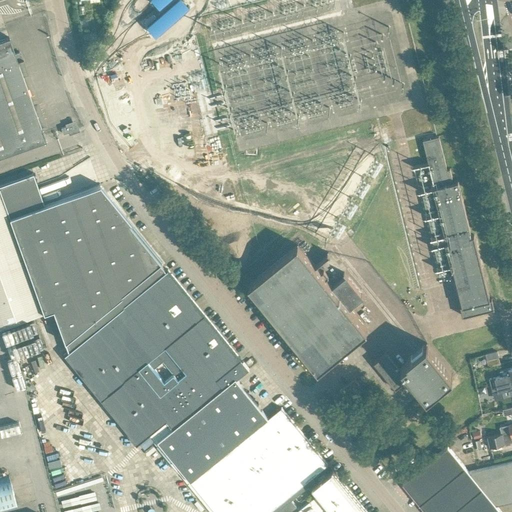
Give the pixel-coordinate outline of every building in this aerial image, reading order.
[(0,154),(45,138),(32,100),(18,61),(22,59),(19,52),(15,53),(9,36),(0,39),(0,154)] [(63,133),(76,128),(74,123),(61,127),(63,133)] [(463,315),(494,308),(492,298),(490,298),(474,234),(472,235),(458,180),(453,181),(450,168),(447,169),(439,136),(423,140),(446,233),(432,237),(434,245),(447,242),(463,305),(461,305),(463,315)] [(39,286),(48,310),(53,308),(68,351),(63,354),(137,445),(149,435),(211,511),(367,511),(331,468),(314,482),(311,477),(328,463),(282,406),(268,417),(237,378),(249,368),(181,284),(168,268),(166,269),(160,262),(162,261),(99,183),(43,203),(32,171),(0,183),(0,191),(10,219),(36,287),(39,286)] [(0,326),(37,313),(44,311),(36,287),(10,219),(8,219),(0,195),(0,326)] [(299,244),(250,284),(318,368),(367,329),(350,307),(364,296),(347,274),(333,286),(299,244)] [(427,342),(407,359),(408,360),(402,365),(403,365),(399,368),(386,352),(374,361),(396,388),(411,376),(428,396),(454,374),(427,342)] [(499,357),(498,351),(497,351),(486,354),(487,360),(499,357)] [(500,363),(499,357),(487,360),(488,365),(500,363)] [(502,375),(489,378),(491,385),(511,380),(511,367),(508,368),(501,370),(502,375)] [(511,380),(491,385),(493,391),(498,390),(503,389),(505,396),(511,394),(511,380)] [(359,401),(347,385),(338,392),(351,408),(359,401)] [(511,407),(503,410),(504,415),(511,413),(511,423),(500,426),(501,433),(511,430),(511,407)] [(482,429),(472,431),(474,438),(483,436),(482,429)] [(511,430),(501,433),(483,437),(485,447),(511,441),(511,430)] [(420,503),(465,466),(448,445),(403,482),(420,503)] [(511,500),(511,460),(468,471),(482,487),(496,504),(511,500)] [(426,511),(451,511),(482,487),(468,471),(465,466),(420,503),(426,511)] [(0,509),(17,505),(9,474),(0,476),(0,509)] [(494,511),(499,508),(496,504),(482,487),(451,511),(494,511)]
